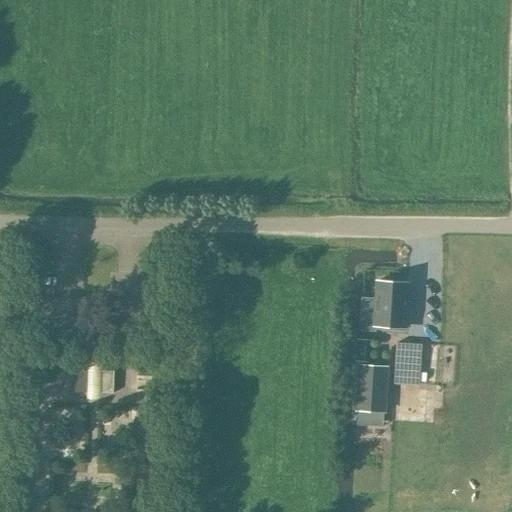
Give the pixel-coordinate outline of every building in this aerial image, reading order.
[(376,281),(374,325),(406,327),(407,303),(409,283),(376,281)] [(356,340),(355,362),(366,363),(368,341),(356,340)] [(397,342),(394,383),(419,384),(421,345),(421,344),(397,342)] [(360,365),(357,410),(358,410),(384,411),(387,367),(360,365)] [(88,391),(89,370),(75,370),(75,391),(88,391)] [(112,392),(113,371),(100,370),(99,391),(112,392)]
